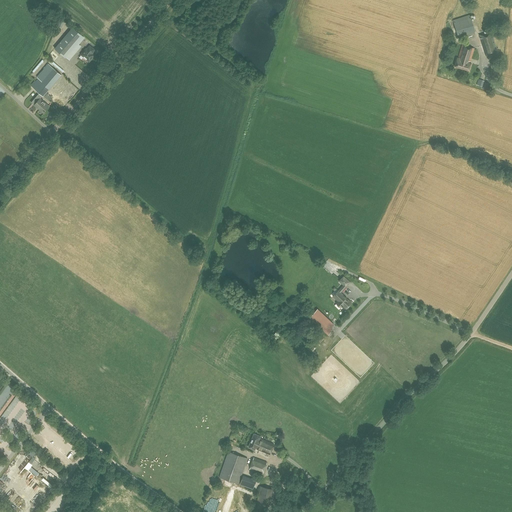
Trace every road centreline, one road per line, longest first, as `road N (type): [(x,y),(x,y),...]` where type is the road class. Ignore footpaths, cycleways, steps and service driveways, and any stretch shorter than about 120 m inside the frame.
road 1 (unclassified): [(300,511),(464,342),(511,272)]
road 2 (unclassified): [(0,187),(171,0)]
road 3 (unclassified): [(180,511),(0,361)]
